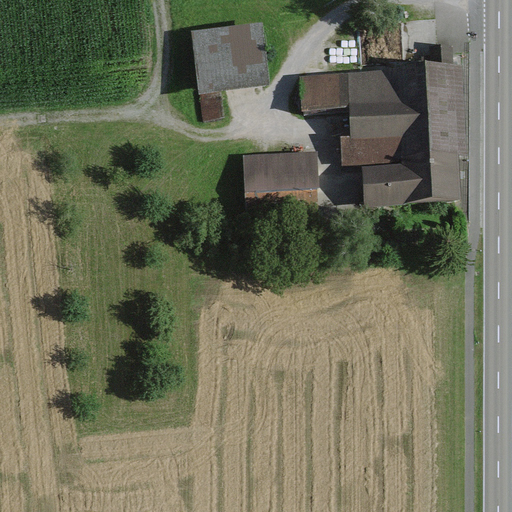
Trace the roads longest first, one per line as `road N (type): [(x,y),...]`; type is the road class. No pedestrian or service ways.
road 1 (secondary): [(499,0),(499,511)]
road 2 (track): [(154,0),(165,93),(149,110),(0,123)]
